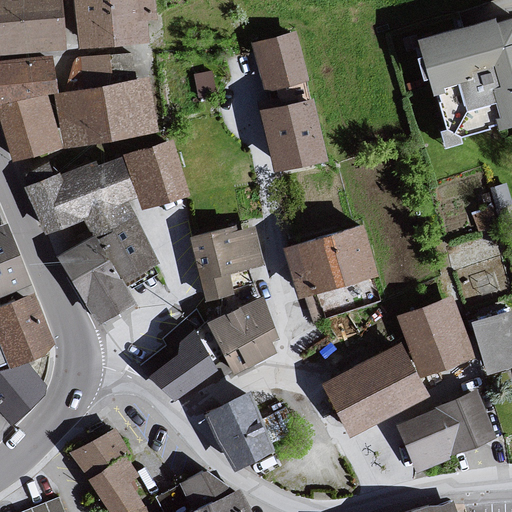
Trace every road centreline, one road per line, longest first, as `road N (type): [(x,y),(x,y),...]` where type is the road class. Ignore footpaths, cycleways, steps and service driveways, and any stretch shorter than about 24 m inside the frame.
road 1 (tertiary): [(75,363),(134,379),(231,471),(301,508)]
road 2 (tertiary): [(0,162),(66,315),(75,363)]
road 3 (tertiary): [(352,511),(434,485),(511,477)]
road 4 (tertiary): [(75,363),(54,415),(0,469)]
